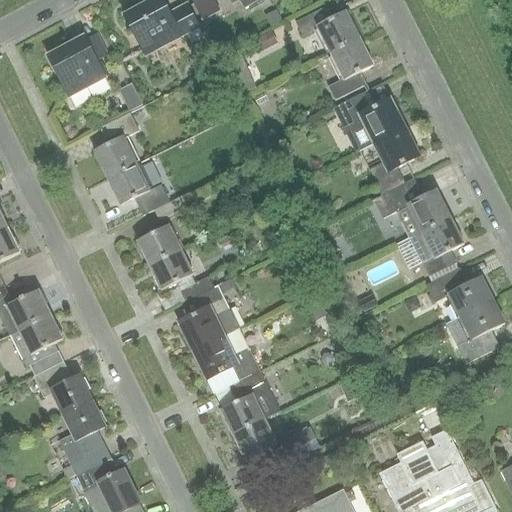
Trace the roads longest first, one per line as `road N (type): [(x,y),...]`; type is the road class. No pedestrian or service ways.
road 1 (unclassified): [(188,511),(0,128)]
road 2 (unclassified): [(511,239),(390,0)]
